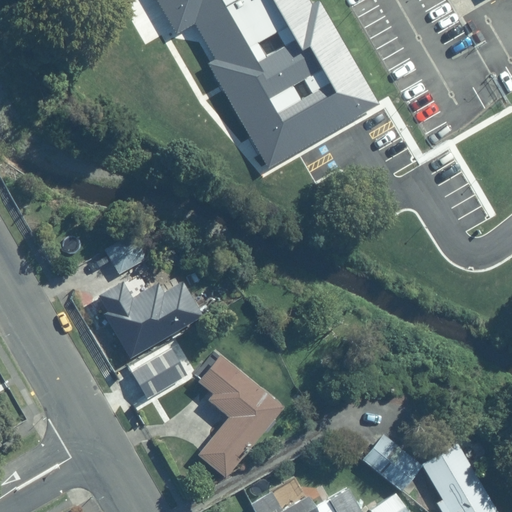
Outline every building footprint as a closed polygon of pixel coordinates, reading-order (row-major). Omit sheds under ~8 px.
[(146,0),(162,28),(182,17),(201,51),(193,56),(254,164),(368,100),(311,0),(146,0)] [(117,272),(121,270),(144,256),(130,232),(103,248),(117,272)] [(127,355),(132,351),(183,320),(182,318),(197,308),(180,280),(162,290),(156,281),(130,297),(118,277),(78,302),(95,330),(107,323),(127,355)] [(223,475),(276,406),(279,402),(216,354),(195,380),(210,392),(205,398),(225,414),(194,453),(223,475)] [(359,458),(363,461),(399,490),(419,465),(379,434),(359,458)] [(496,511),(496,509),(458,441),(420,461),(441,500),(436,502),(440,511),(496,511)] [(334,511),(349,511),(358,508),(348,488),(327,499),(334,511)] [(330,511),(323,500),(311,507),(304,494),(279,507),(269,489),(248,500),(254,511),(330,511)] [(370,511),(407,511),(393,492),(368,510),(370,511)]
